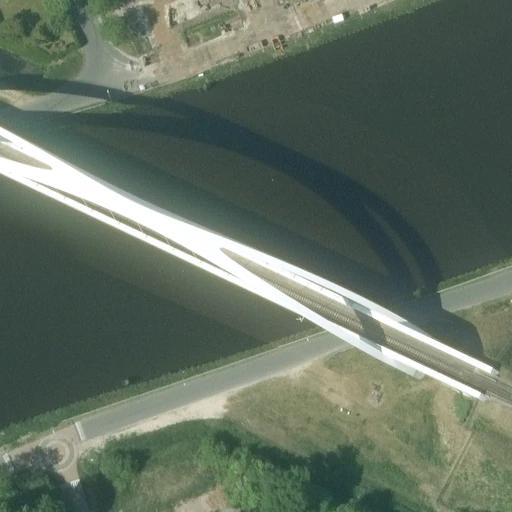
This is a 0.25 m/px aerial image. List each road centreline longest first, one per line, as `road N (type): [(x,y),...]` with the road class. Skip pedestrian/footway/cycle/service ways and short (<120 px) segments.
road 1 (tertiary): [(511,279),(226,378),(0,469)]
road 2 (tertiary): [(114,86),(339,0)]
